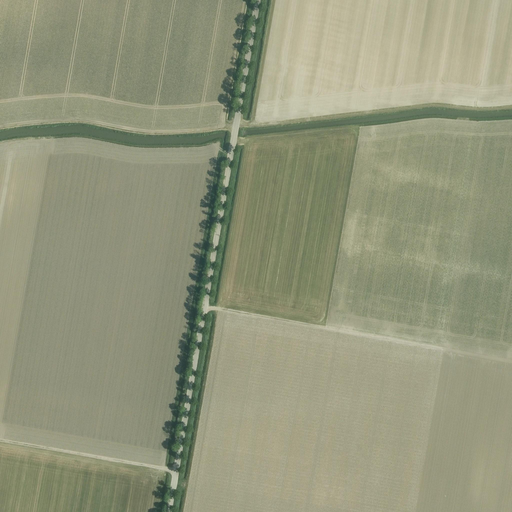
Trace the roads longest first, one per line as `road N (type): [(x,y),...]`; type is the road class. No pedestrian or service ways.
road 1 (unclassified): [(168,511),(257,0)]
road 2 (track): [(441,348),(204,306)]
road 3 (track): [(0,439),(175,470)]
